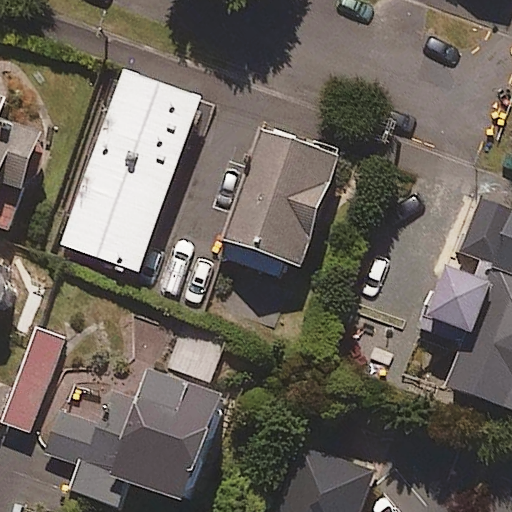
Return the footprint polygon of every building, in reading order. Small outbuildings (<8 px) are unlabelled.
[(207,96),(129,68),(66,242),(144,270),(207,96)] [(13,93),(0,88),(0,200),(8,176),(31,184),(46,143),(1,127),(13,93)] [(346,151),(268,125),(223,256),(278,275),(285,256),(307,264),(346,151)] [(511,208),(479,196),(452,269),(443,266),(420,328),(461,343),(445,385),(511,410),(511,208)] [(0,294),(13,258),(0,253),(0,294)] [(230,395),(155,367),(143,400),(115,390),(103,425),(60,410),(45,450),(83,464),(75,486),(120,503),(131,473),(193,496),(230,395)] [(361,511),(376,473),(303,447),(280,511),(361,511)]
